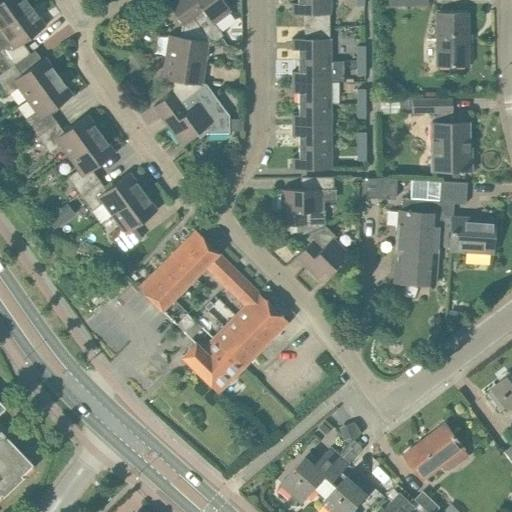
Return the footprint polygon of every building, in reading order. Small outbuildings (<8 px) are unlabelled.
[(0,0),(0,30),(31,6),(26,0),(0,0)] [(208,43),(211,43),(180,0),(175,0),(168,6),(182,25),(180,36),(169,35),(165,56),(205,63),(208,43)] [(213,22),(230,10),(222,0),(180,0),(211,43),(212,43),(223,35),(213,22)] [(330,14),(329,0),(297,0),(297,3),(291,3),(291,14),(304,14),(304,26),(329,26),(329,14),(330,14)] [(0,30),(0,52),(2,55),(0,56),(0,69),(2,72),(14,63),(15,64),(30,53),(22,43),(45,25),(31,6),(0,30)] [(437,65),(469,65),(469,64),(468,64),(468,44),(469,44),(469,43),(468,43),(468,13),(436,14),(437,65)] [(330,38),(329,38),(329,26),(304,26),(304,38),(292,38),(292,50),(298,49),(298,60),(330,60),(330,38)] [(356,60),(365,60),(365,46),(356,46),(356,60)] [(202,83),(205,63),(165,56),(162,78),(174,80),(172,92),(153,106),(161,117),(206,84),(206,83),(202,83)] [(58,76),(45,57),(22,74),(15,64),(14,63),(2,72),(0,73),(0,85),(7,95),(17,87),(26,99),(58,76)] [(330,82),(330,69),(330,60),(298,60),(298,71),(292,71),(292,82),(330,82)] [(356,74),(364,74),(365,74),(365,60),(356,60),(356,74)] [(49,112),(72,94),(58,76),(26,99),(35,111),(24,119),(37,136),(56,122),(49,112)] [(383,89),(392,96),(401,85),(392,78),(383,89)] [(330,103),(330,94),(330,82),(292,82),(292,93),(298,93),(298,103),(330,103)] [(206,84),(161,117),(181,144),(202,128),(206,133),(229,132),(229,131),(229,119),(229,115),(206,84)] [(356,103),(365,103),(365,89),(356,89),(356,103)] [(401,98),(379,97),(379,114),(401,114),(400,109),(401,98)] [(452,97),(412,98),(412,109),(412,113),(432,112),(432,122),(431,122),(432,170),(438,170),(458,170),(458,172),(463,172),(463,170),(470,170),(470,152),(468,152),(468,122),(450,122),(450,112),(452,112),(452,97)] [(330,125),(330,119),(330,103),(298,103),(298,114),(292,114),(292,125),(330,125)] [(357,117),(365,117),(365,103),(356,103),(357,117)] [(457,112),(457,122),(466,122),(466,112),(457,112)] [(69,157),(101,133),(87,114),(64,131),(56,122),(37,136),(49,153),(60,145),(69,157)] [(229,119),(229,131),(242,131),(242,119),(229,119)] [(331,146),(331,144),(330,125),(292,125),(292,136),(298,136),(298,147),(331,146)] [(366,132),(365,132),(357,132),(357,146),(366,146),(366,132)] [(91,169),(115,152),(101,133),(69,157),(78,169),(67,177),(79,193),(99,179),(91,169)] [(292,169),(331,169),(331,146),(298,147),(298,157),(292,157),(292,169)] [(366,160),(366,146),(357,146),(357,160),(366,160)] [(111,215),(143,191),(129,172),(106,189),(99,179),(79,193),(92,210),(102,203),(111,215)] [(335,201),(336,190),(334,189),(333,176),(320,176),(320,189),(281,189),(281,224),(297,224),(297,237),(325,225),(325,209),(321,209),(321,201),(335,201)] [(361,190),(361,196),(362,196),(379,197),(395,198),(396,178),(380,178),(362,178),(361,178),(361,190)] [(134,227),(157,210),(143,191),(111,215),(120,226),(109,234),(122,252),(142,238),(134,227)] [(436,252),(436,244),(438,216),(439,204),(439,200),(410,198),(409,211),(399,210),(397,250),(436,252)] [(56,209),(45,218),(47,220),(54,229),(65,221),(56,209)] [(492,253),(494,219),(452,216),(451,217),(438,216),(436,244),(450,245),(449,250),(492,253)] [(333,238),(336,236),(325,225),(297,237),(306,246),(295,257),(320,282),(348,253),(333,238)] [(184,242),(207,265),(218,253),(195,230),(184,242)] [(206,266),(207,265),(184,242),(173,253),(196,276),(206,266)] [(434,285),(436,252),(397,250),(394,282),(434,285)] [(184,288),(196,276),(173,253),(161,264),(184,288)] [(207,265),(206,266),(219,279),(218,280),(219,281),(232,267),(218,253),(207,265)] [(121,263),(108,276),(117,284),(124,276),(126,274),(129,271),(121,263)] [(173,299),(184,288),(161,264),(150,276),(173,299)] [(239,274),(227,286),(246,304),(255,294),(257,292),(239,274)] [(161,310),(173,299),(150,276),(138,287),(161,310)] [(255,294),(246,304),(276,334),(288,322),(257,292),(255,294)] [(210,301),(205,307),(208,310),(213,304),(210,301)] [(246,304),(236,314),(266,344),(276,334),(246,304)] [(236,314),(225,325),(255,355),(266,344),(236,314)] [(196,321),(185,332),(191,338),(202,327),(196,321)] [(433,330),(440,328),(439,321),(432,323),(433,330)] [(213,337),(243,367),(255,355),(225,325),(213,337)] [(181,356),(218,393),(243,367),(213,337),(205,346),(200,341),(197,344),(195,342),(181,356)] [(511,402),(511,372),(492,388),(493,389),(498,385),(511,402)] [(0,494),(2,497),(24,477),(23,476),(22,476),(21,475),(32,464),(0,429),(0,411),(5,407),(0,401),(0,494)] [(323,422),(315,431),(323,437),(331,429),(323,422)] [(428,436),(404,454),(424,478),(445,463),(465,447),(445,422),(444,422),(445,423),(429,435),(428,434),(428,435),(428,436)] [(306,456),(282,483),(303,502),(316,488),(327,498),(339,486),(324,473),(340,455),(331,446),(315,464),(306,456)] [(323,502),(333,511),(352,511),(375,486),(363,475),(356,483),(342,471),(350,463),(340,455),(324,473),(339,486),(327,498),(323,502)] [(382,506),(376,511),(411,511),(416,507),(411,502),(400,492),(399,492),(395,489),(388,496),(392,500),(385,509),(382,506)] [(428,511),(435,511),(441,507),(423,490),(415,499),(428,511)] [(442,511),(460,511),(451,503),(442,511)]
